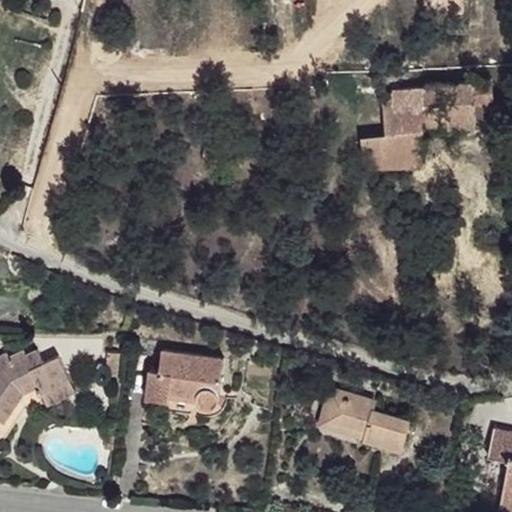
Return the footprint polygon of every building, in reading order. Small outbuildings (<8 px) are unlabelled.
[(421,88),(425,126),(476,122),(475,106),(495,102),(493,80),(421,88)] [(363,137),(366,166),(428,161),(425,126),(421,88),(396,88),(396,92),(383,93),(386,134),(363,137)] [(243,163),(246,139),(205,136),(202,160),(243,163)] [(438,170),(437,188),(445,187),(452,188),(454,171),(438,170)] [(148,369),(145,397),(167,399),(170,391),(195,394),(196,397),(198,400),(201,405),(206,407),(212,405),(217,402),(220,398),(223,354),(162,348),(158,370),(148,369)] [(0,354),(0,416),(23,390),(20,384),(31,379),(35,386),(32,388),(36,397),(40,395),(66,381),(55,358),(40,363),(34,352),(23,357),(20,353),(5,359),(2,354),(0,354)] [(66,381),(40,395),(46,409),(73,398),(66,381)] [(349,395),(346,410),(354,412),(351,429),(386,436),(384,445),(423,455),(430,423),(394,416),(394,410),(389,409),(390,403),(349,395)] [(511,511),(511,429),(493,424),(485,451),(507,458),(493,510),(502,511),(511,511)]
